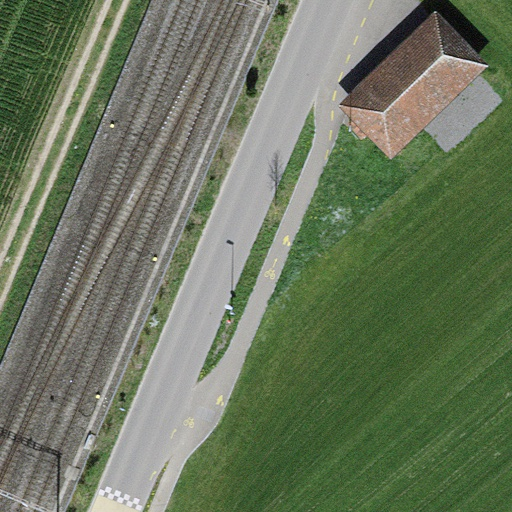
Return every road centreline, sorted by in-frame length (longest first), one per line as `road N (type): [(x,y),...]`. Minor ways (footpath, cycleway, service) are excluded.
road 1 (tertiary): [(112,511),(326,0)]
road 2 (track): [(0,276),(113,0)]
